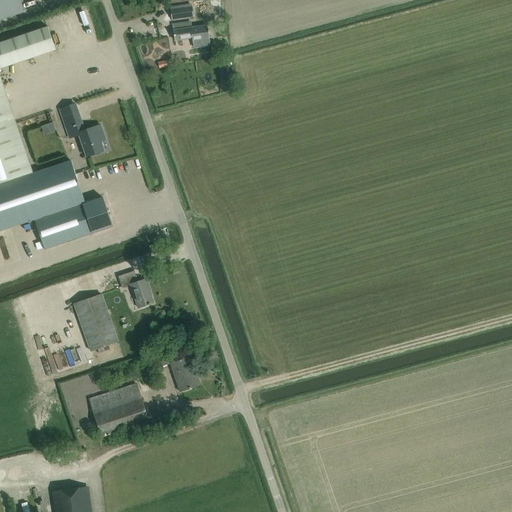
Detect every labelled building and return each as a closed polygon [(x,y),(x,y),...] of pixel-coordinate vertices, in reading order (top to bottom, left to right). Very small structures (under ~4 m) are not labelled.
[(0,0),(0,9),(20,3),(19,0),(0,0)] [(193,17),(192,7),(191,7),(190,3),(183,4),(183,8),(170,10),(171,20),(193,17)] [(193,47),(203,46),(210,45),(207,25),(191,27),(191,22),(172,25),(174,40),(191,38),(193,47)] [(47,27),(38,30),(0,42),(0,230),(34,219),(44,249),(91,233),(82,203),(84,202),(70,161),(32,173),(0,78),(0,68),(55,50),(47,27)] [(40,104),(13,113),(15,119),(42,110),(40,104)] [(79,135),(86,157),(103,151),(98,135),(102,133),(99,125),(83,130),(81,123),(65,128),(69,138),(79,135)] [(102,197),(82,204),(92,233),(112,226),(102,197)] [(153,239),(153,240),(154,244),(155,245),(162,243),(160,237),(153,239)] [(137,308),(143,306),(153,303),(145,279),(137,282),(134,271),(117,276),(121,288),(130,285),(137,308)] [(73,304),(90,352),(119,342),(102,294),(73,304)] [(170,364),(177,383),(180,392),(199,385),(189,357),(171,363),(165,348),(149,353),(154,369),(170,364)] [(87,398),(97,427),(100,437),(148,422),(145,411),(135,382),(87,398)] [(89,511),(86,487),(52,492),(54,511),(89,511)] [(29,511),(27,503),(21,504),(23,511),(29,511)]
